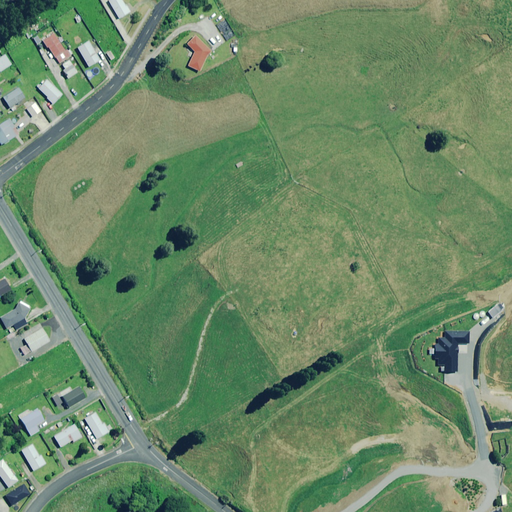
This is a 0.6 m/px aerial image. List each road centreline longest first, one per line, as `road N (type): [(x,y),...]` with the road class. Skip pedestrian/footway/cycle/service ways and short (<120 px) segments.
road 1 (residential): [(0,207),(142,443)]
road 2 (unclassified): [(0,176),(101,95),(168,0)]
road 3 (unknown): [(347,511),(409,469),(494,478)]
road 4 (residential): [(30,511),(68,477),(142,443)]
